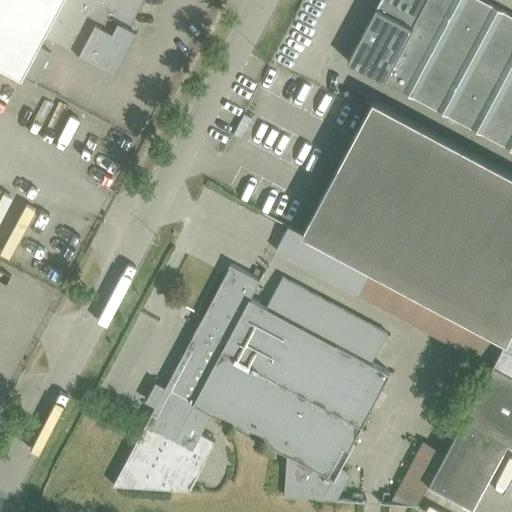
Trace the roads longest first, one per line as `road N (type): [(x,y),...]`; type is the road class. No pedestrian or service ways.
road 1 (unclassified): [(0,499),(265,0)]
road 2 (unknown): [(152,212),(88,167),(0,127)]
